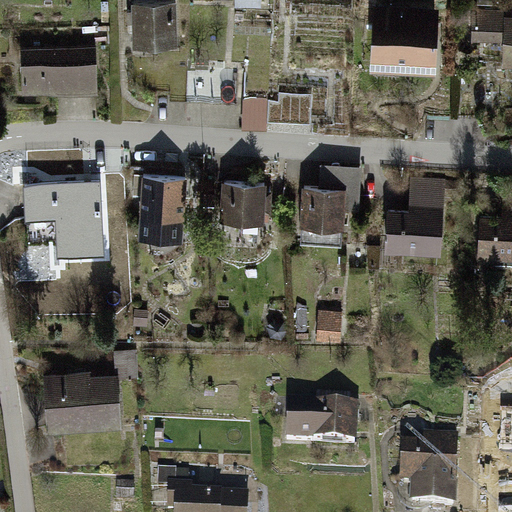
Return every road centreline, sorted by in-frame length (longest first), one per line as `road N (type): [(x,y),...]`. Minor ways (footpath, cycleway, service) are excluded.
road 1 (residential): [(511,163),(112,141),(0,149)]
road 2 (residential): [(28,511),(0,298)]
